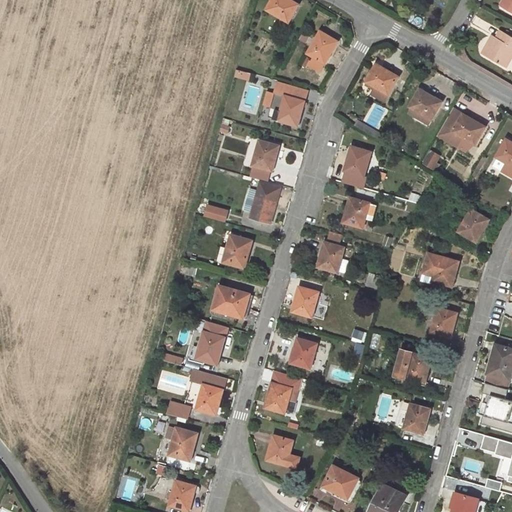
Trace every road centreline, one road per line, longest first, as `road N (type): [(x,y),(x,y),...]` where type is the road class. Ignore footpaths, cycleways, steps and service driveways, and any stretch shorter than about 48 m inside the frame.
road 1 (residential): [(223,479),(328,102),(374,18)]
road 2 (residential): [(511,227),(425,511)]
